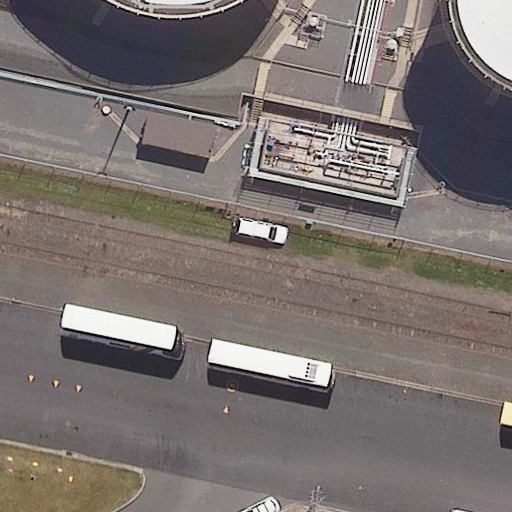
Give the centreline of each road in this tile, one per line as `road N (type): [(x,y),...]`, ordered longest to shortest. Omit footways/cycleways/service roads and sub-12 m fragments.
road 1 (residential): [(0,362),(258,414)]
road 2 (residential): [(258,414),(511,472)]
road 3 (unclassified): [(258,414),(213,492),(180,511)]
